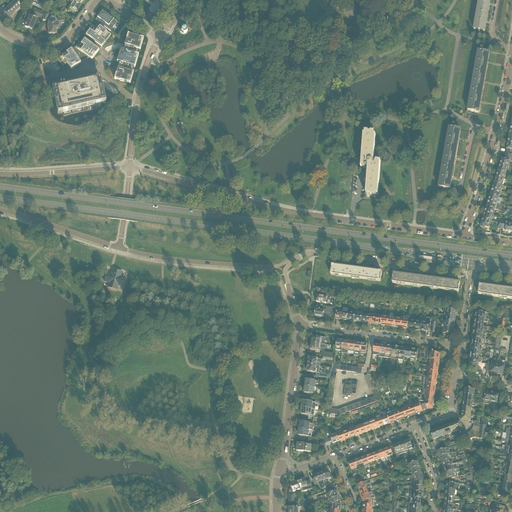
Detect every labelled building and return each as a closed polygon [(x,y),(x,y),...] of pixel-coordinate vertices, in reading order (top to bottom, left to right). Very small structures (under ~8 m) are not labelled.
[(74,0),(74,1),(70,7),(73,9),(77,3),(80,4),(82,0),(74,0)] [(479,0),(477,12),(487,13),(489,0),(479,0)] [(13,2),(7,8),(3,11),(5,13),(5,14),(6,16),(7,15),(9,17),(19,8),(13,2)] [(131,3),(129,5),(142,16),(144,14),(131,3)] [(25,27),(32,30),(37,16),(41,18),(43,13),(36,10),(34,15),(33,17),(30,16),(30,15),(26,13),(23,22),(27,23),(26,24),(25,25),(26,25),(25,27)] [(102,11),(98,16),(98,17),(102,20),(103,21),(103,22),(101,23),(101,24),(110,31),(114,26),(113,25),(111,24),(110,23),(111,23),(113,19),(112,18),(110,17),(109,16),(108,15),(107,14),(105,12),(104,11),(103,11),(102,11)] [(487,13),(477,12),(474,30),(484,32),(487,13)] [(48,29),(49,34),(56,33),(56,29),(58,29),(58,25),(56,25),(56,21),(55,21),(55,20),(56,20),(55,20),(55,18),(54,17),(52,17),(51,17),(49,18),(49,20),(49,21),(48,21),(48,25),(48,29)] [(82,39),(75,48),(89,58),(92,60),(98,51),(101,47),(111,35),(97,24),(95,27),(94,28),(90,25),(90,26),(84,34),(85,35),(82,39)] [(138,55),(131,53),(133,48),(140,50),(143,39),(128,34),(123,51),(120,50),(117,62),(119,63),(114,79),(130,84),(133,73),(126,70),(128,65),(135,67),(138,55)] [(62,56),(58,59),(63,67),(67,64),(71,70),(80,64),(89,58),(75,48),(71,50),(62,56)] [(479,51),(475,71),(486,73),(489,53),(479,51)] [(475,71),(471,91),(482,93),(486,73),(475,71)] [(102,87),(100,78),(56,88),(56,87),(56,91),(53,92),(56,104),(58,110),(61,109),(61,112),(102,103),(102,100),(104,99),(102,87)] [(482,93),(471,91),(468,111),(475,112),(478,113),(482,93)] [(446,147),(457,149),(460,129),(449,127),(449,128),(450,128),(448,137),(447,138),(448,138),(446,147)] [(369,167),(367,194),(367,197),(371,197),(371,195),(373,195),(373,197),(377,198),(377,195),(379,162),(376,161),(376,163),(372,163),(373,162),(374,162),(374,156),(373,156),(375,132),(371,132),(371,135),(369,134),(369,132),(365,132),(362,168),(366,168),(366,166),(369,167)] [(442,167),(453,169),(457,149),(446,147),(444,157),(443,167),(442,167)] [(500,165),(509,167),(510,164),(509,164),(510,161),(511,162),(511,156),(506,154),(505,156),(504,159),(502,159),(501,161),(500,164),(500,165)] [(499,170),(498,171),(506,173),(508,174),(509,173),(510,173),(511,168),(509,167),(508,167),(500,165),(499,168),(499,170)] [(453,169),(442,167),(441,177),(440,177),(441,177),(439,187),(449,189),(453,169)] [(497,173),(496,177),(504,179),(506,173),(498,171),(498,173),(497,173)] [(495,180),(495,183),(503,185),(504,179),(496,177),(495,180)] [(493,188),(493,189),(501,191),(503,188),(502,188),(503,185),(495,183),(494,185),(493,185),(493,188)] [(492,192),(491,195),(499,197),(500,195),(501,191),(493,189),(492,189),(491,192),(492,192)] [(489,197),(488,200),(497,203),(500,204),(502,199),(499,198),(499,197),(491,195),(490,197),(489,197)] [(488,204),(487,207),(495,209),(495,210),(498,210),(500,205),(499,205),(500,204),(497,203),(488,200),(487,204),(488,204)] [(486,209),(485,212),(485,213),(494,216),(494,214),(495,212),(497,213),(498,210),(495,210),(495,209),(487,207),(486,209)] [(484,216),(483,219),(491,221),(492,219),(494,216),(485,213),(484,216)] [(498,223),(491,221),(483,219),(481,226),(481,227),(485,228),(485,227),(489,228),(490,224),(497,226),(498,223)] [(511,232),(511,230),(511,224),(507,223),(507,221),(503,221),(502,229),(504,229),(504,230),(505,230),(505,231),(508,231),(508,232),(511,232)] [(331,275),(347,277),(349,267),(346,267),(336,266),(336,265),(335,265),(335,266),(332,265),(333,265),(332,265),(331,275)] [(347,277),(364,279),(365,270),(362,269),(352,268),(352,267),(352,268),(349,267),(347,277)] [(107,272),(105,277),(104,281),(109,283),(107,287),(116,290),(118,285),(122,286),(125,277),(120,276),(122,272),(112,269),(111,273),(107,272)] [(365,270),(364,279),(381,281),(382,272),(381,271),(381,272),(379,271),(378,271),(368,270),(365,270)] [(392,283),(409,285),(410,276),(408,275),(407,275),(397,274),(394,274),(394,273),(392,283)] [(409,285),(426,287),(427,278),(424,278),(424,277),(424,278),(414,276),(413,276),(410,276),(409,285)] [(426,287),(442,290),(443,280),(440,280),(440,279),(440,280),(430,278),(427,278),(426,287)] [(443,280),(442,290),(459,292),(460,282),(459,282),(457,282),(456,282),(446,281),(446,280),(446,281),(443,280)] [(478,294),(495,297),(496,287),(493,287),(483,286),(483,285),(483,286),(479,285),(478,294)] [(495,297),(511,299),(511,293),(511,289),(510,289),(509,289),(499,288),(500,287),(499,287),(499,288),(496,287),(495,297)] [(315,309),(314,316),(315,316),(315,317),(318,317),(324,317),(326,318),(327,313),(333,314),(335,314),(336,308),(323,307),(323,310),(320,310),(315,309)] [(336,314),(336,319),(347,320),(348,309),(344,308),(343,311),(338,311),(338,308),(337,308),(337,311),(336,314)] [(347,320),(354,321),(356,310),(348,309),(347,320)] [(354,321),(361,322),(363,311),(356,310),(354,321)] [(369,312),(367,323),(374,324),(376,314),(376,312),(369,311),(369,312)] [(388,317),(387,326),(394,327),(394,323),(396,323),(396,318),(395,318),(395,315),(389,314),(388,317)] [(401,325),(401,328),(408,329),(409,317),(403,316),(402,319),(402,320),(401,325)] [(409,317),(408,329),(415,330),(416,321),(415,321),(416,318),(409,317)] [(394,323),(394,327),(401,328),(401,325),(402,320),(402,319),(396,318),(396,323),(394,323)] [(426,320),(423,319),(422,331),(428,331),(428,329),(430,329),(431,318),(426,318),(426,320)] [(416,321),(415,330),(422,331),(423,319),(423,320),(420,319),(420,320),(417,319),(416,321)] [(473,326),(473,328),(474,329),(473,331),(486,333),(487,327),(483,326),(483,325),(474,324),(474,326),(473,326)] [(312,336),(311,343),(325,345),(326,338),(312,336)] [(325,345),(311,343),(310,350),(320,351),(324,352),(325,345)] [(378,357),(385,358),(387,346),(383,346),(383,345),(381,345),(380,345),(379,353),(378,357)] [(392,347),(391,359),(398,360),(399,348),(392,347)] [(399,348),(398,360),(404,361),(406,349),(403,348),(400,347),(400,348),(399,348)] [(428,351),(427,359),(428,359),(430,360),(439,361),(439,360),(440,360),(440,356),(440,354),(436,353),(437,353),(436,353),(436,352),(432,351),(432,352),(428,351)] [(309,358),(308,365),(316,366),(319,366),(320,366),(321,359),(320,359),(319,359),(314,358),(309,358)] [(498,365),(496,374),(499,375),(499,374),(503,375),(505,361),(502,361),(501,366),(498,365)] [(478,363),(469,362),(468,369),(470,369),(470,370),(470,372),(473,372),(474,371),(474,369),(477,370),(477,368),(478,368),(478,366),(482,367),(482,363),(478,363)] [(308,365),(307,372),(312,372),(317,373),(316,377),(319,377),(321,377),(322,373),(322,371),(319,371),(320,366),(319,366),(316,366),(308,365)] [(429,371),(428,378),(437,379),(437,375),(438,375),(438,373),(437,373),(438,372),(429,371)] [(304,390),(304,392),(304,393),(309,394),(317,395),(317,392),(317,388),(314,387),(305,386),(305,390),(304,390)] [(485,398),(484,404),(489,405),(490,405),(492,393),(489,393),(489,392),(487,391),(486,392),(485,398)] [(495,394),(492,393),(490,405),(496,406),(498,394),(497,393),(495,393),(495,394)] [(464,398),(464,402),(476,403),(476,400),(473,399),(473,396),(465,395),(465,396),(464,396),(464,397),(464,398)] [(303,404),(302,408),(315,409),(315,406),(315,403),(303,401),(303,402),(302,402),(302,404),(303,404)] [(424,404),(422,405),(423,410),(427,409),(428,410),(432,408),(433,408),(433,407),(433,405),(434,405),(434,402),(425,401),(424,404)] [(410,405),(408,405),(411,415),(414,414),(415,415),(417,414),(414,405),(413,403),(409,404),(410,405)] [(420,403),(414,405),(417,414),(420,413),(420,412),(423,411),(420,403)] [(406,405),(402,407),(403,409),(406,418),(409,417),(409,416),(411,415),(408,405),(406,406),(406,405)] [(391,409),(391,410),(395,422),(398,421),(398,420),(401,419),(398,411),(396,407),(391,409)] [(313,417),(313,420),(321,421),(321,418),(314,417),(315,409),(302,408),(302,411),(301,411),(301,414),(309,415),(308,416),(313,417)] [(403,409),(398,411),(401,419),(403,418),(404,419),(406,418),(403,409)] [(386,412),(390,423),(393,422),(393,423),(395,422),(391,410),(386,412)] [(382,414),(380,415),(382,420),(384,426),(390,423),(389,420),(386,412),(382,414)] [(376,416),(374,416),(375,420),(378,428),(384,426),(382,420),(380,415),(376,416)] [(373,416),(368,418),(369,422),(369,423),(372,430),(378,428),(375,420),(374,416),(373,416)] [(362,421),(361,421),(363,424),(366,432),(372,430),(369,423),(369,422),(366,423),(364,420),(363,420),(362,421)] [(459,421),(454,423),(457,431),(463,429),(460,422),(459,421)] [(300,425),(299,429),(312,430),(313,430),(313,427),(312,426),(313,424),(300,422),(300,423),(299,425),(300,425)] [(357,427),(355,427),(358,435),(360,434),(366,432),(363,424),(359,426),(359,425),(359,424),(358,422),(358,423),(356,423),(355,423),(357,427)] [(448,425),(451,433),(452,436),(454,436),(453,432),(457,431),(454,423),(448,425)] [(354,424),(347,426),(352,437),(358,435),(355,427),(354,424)] [(445,426),(442,428),(443,432),(444,431),(446,435),(447,438),(449,437),(448,434),(451,433),(448,425),(447,425),(445,426)] [(347,430),(343,432),(345,440),(352,437),(347,426),(345,427),(346,429),(347,429),(347,430)] [(341,427),(335,430),(340,442),(345,440),(343,432),(341,428),(341,427)] [(436,430),(440,440),(443,439),(443,440),(446,439),(445,436),(446,435),(444,431),(443,432),(442,428),(439,429),(439,428),(437,429),(436,430)] [(298,432),(298,435),(299,435),(303,436),(308,437),(311,437),(311,436),(312,434),(312,430),(299,429),(299,432),(298,432)] [(331,438),(328,439),(330,445),(339,441),(339,442),(340,442),(335,430),(334,430),(332,431),(333,434),(334,435),(330,436),(331,438)] [(440,440),(436,430),(433,431),(433,430),(431,431),(431,432),(430,432),(434,442),(440,440)] [(501,441),(506,442),(507,440),(511,440),(511,432),(508,432),(508,434),(507,434),(506,439),(502,439),(501,441)] [(406,441),(404,442),(408,452),(409,454),(411,453),(409,449),(414,448),(415,447),(415,446),(414,445),(413,444),(412,444),(411,444),(409,440),(408,439),(407,440),(406,441)] [(468,440),(461,442),(463,448),(465,448),(469,449),(471,449),(472,449),(472,445),(469,444),(469,442),(468,440)] [(402,452),(402,454),(408,452),(404,442),(402,442),(401,442),(398,443),(402,452)] [(312,445),(303,444),(298,443),(297,451),(303,452),(303,451),(311,452),(312,445)] [(398,443),(396,444),(396,445),(393,446),(397,458),(399,457),(399,456),(399,455),(402,454),(402,452),(398,443)] [(393,446),(384,449),(386,457),(392,455),(392,456),(393,459),(397,458),(393,446)] [(442,450),(437,452),(439,457),(449,454),(450,453),(449,450),(449,451),(448,448),(442,450)] [(384,449),(378,451),(382,462),(388,460),(386,457),(384,449)] [(378,451),(372,453),(376,465),(382,462),(378,451)] [(372,453),(366,455),(370,466),(370,467),(376,465),(372,453)] [(450,453),(439,457),(441,463),(450,459),(453,458),(454,458),(452,453),(450,453)] [(508,454),(505,454),(504,457),(500,456),(500,458),(500,460),(504,461),(511,462),(511,454),(508,454)] [(366,455),(360,458),(364,468),(370,466),(366,455)] [(359,470),(364,468),(360,458),(355,460),(359,470)] [(441,463),(443,468),(453,464),(453,462),(451,462),(450,459),(441,463)] [(349,462),(348,463),(349,465),(350,465),(351,470),(352,471),(353,475),(355,475),(357,474),(360,473),(359,470),(355,460),(349,462)] [(408,464),(410,470),(419,467),(417,461),(408,464)] [(511,462),(504,461),(503,463),(506,463),(505,469),(511,469),(511,462)] [(443,468),(445,473),(455,470),(455,467),(453,468),(452,465),(454,465),(453,464),(443,468)] [(410,470),(412,475),(421,472),(420,470),(420,469),(419,467),(410,470)] [(493,471),(493,474),(500,476),(500,475),(504,475),(511,476),(511,469),(505,469),(503,468),(502,469),(501,468),(500,472),(493,471)] [(455,470),(445,473),(446,476),(447,479),(450,478),(451,479),(455,478),(458,477),(457,473),(460,472),(459,469),(456,470),(455,470)] [(323,472),(320,473),(323,480),(331,478),(329,473),(328,474),(327,470),(326,470),(323,471),(323,472)] [(320,472),(320,473),(317,474),(317,473),(314,475),(313,475),(314,479),(313,479),(312,480),(314,486),(315,485),(319,483),(321,489),(323,489),(326,488),(323,480),(320,473),(320,472)] [(412,475),(410,476),(412,482),(413,482),(413,481),(414,481),(423,478),(422,475),(422,473),(421,473),(421,472),(412,475)] [(511,476),(504,475),(503,482),(511,484),(511,478),(511,476)] [(305,478),(297,481),(300,489),(301,489),(302,491),(302,492),(313,489),(310,480),(310,481),(311,482),(307,483),(305,478)] [(414,484),(414,486),(424,487),(425,487),(425,485),(424,484),(424,482),(424,481),(424,480),(424,478),(423,478),(414,481),(414,484)] [(289,489),(289,503),(294,503),(295,502),(295,493),(294,493),(294,491),(300,489),(300,492),(302,491),(301,489),(300,489),(297,481),(290,484),(291,488),(289,489)] [(362,483),(357,485),(358,488),(359,491),(359,490),(359,491),(370,487),(372,486),(370,483),(368,484),(367,481),(365,481),(362,482),(362,483)] [(446,488),(446,489),(456,490),(458,490),(459,484),(447,482),(447,485),(446,485),(446,488)] [(496,488),(499,488),(510,491),(511,484),(503,482),(502,487),(496,485),(496,488)] [(371,490),(370,487),(359,491),(360,493),(360,494),(360,496),(361,496),(361,497),(372,493),(371,490)] [(499,488),(497,495),(500,496),(504,497),(508,497),(510,491),(499,488)] [(336,491),(331,493),(327,494),(328,497),(328,498),(327,498),(328,500),(329,500),(339,496),(338,494),(337,491),(336,491)] [(372,493),(361,497),(362,499),(362,500),(362,501),(363,501),(363,502),(362,502),(363,502),(372,499),(375,498),(374,495),(373,495),(372,493)] [(339,496),(329,500),(330,502),(331,505),(340,502),(341,502),(340,498),(339,499),(339,496)] [(294,507),(289,507),(289,508),(289,511),(299,511),(299,508),(301,507),(300,506),(305,504),(305,503),(308,502),(309,504),(310,507),(313,506),(313,504),(311,501),(310,497),(304,500),(301,501),(298,502),(299,505),(297,506),(297,507),(294,507)] [(363,502),(362,502),(363,504),(363,507),(363,508),(372,509),(373,506),(374,507),(373,501),(372,501),(372,499),(363,502)] [(331,505),(331,509),(340,510),(341,510),(342,505),(341,505),(340,502),(331,505)]
